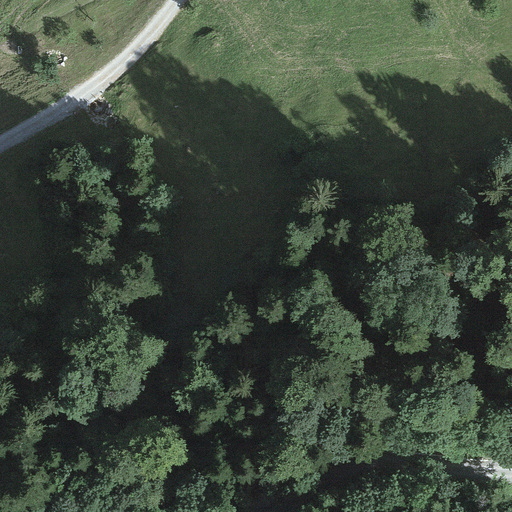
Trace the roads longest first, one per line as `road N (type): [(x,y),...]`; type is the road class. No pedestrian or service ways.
road 1 (unclassified): [(511,457),(366,457),(265,510),(245,511)]
road 2 (unclassified): [(0,154),(42,134),(135,62),(177,0)]
